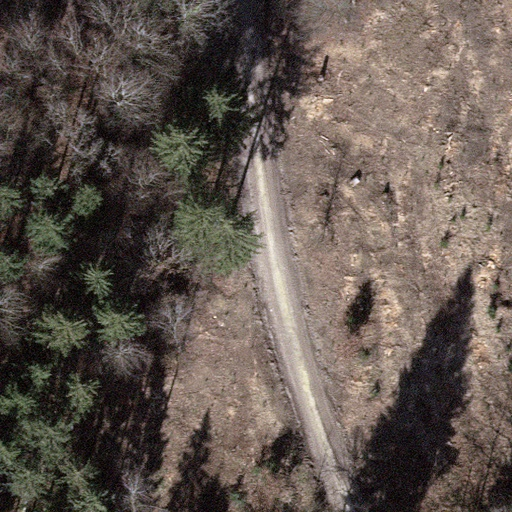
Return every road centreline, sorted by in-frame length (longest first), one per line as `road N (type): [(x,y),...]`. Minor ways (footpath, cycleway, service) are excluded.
road 1 (track): [(359,511),(321,428),(276,251),(262,0)]
road 2 (track): [(175,137),(0,402)]
